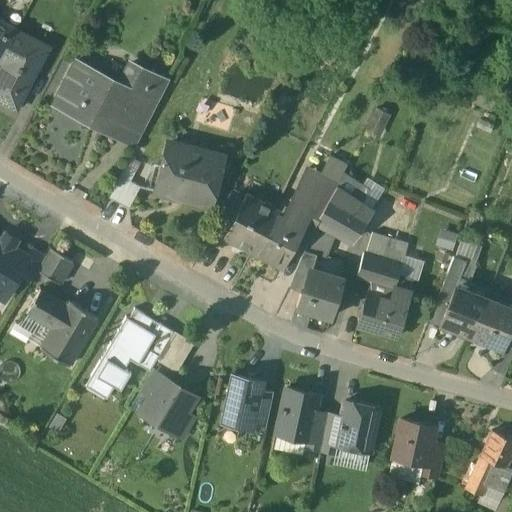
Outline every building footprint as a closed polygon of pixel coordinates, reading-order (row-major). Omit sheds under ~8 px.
[(49,49),(0,23),(0,64),(3,66),(0,71),(0,103),(16,112),(49,49)] [(130,64),(120,85),(75,61),(53,104),(81,119),(91,111),(102,116),(101,119),(125,132),(135,114),(155,77),(130,64)] [(155,77),(135,114),(149,121),(169,84),(155,77)] [(216,105),(216,123),(230,123),(230,104),(216,105)] [(377,134),(388,115),(376,108),(365,127),(377,134)] [(220,158),(167,144),(155,191),(208,205),(220,158)] [(347,167),(330,158),(320,176),(337,187),(343,175),(347,167)] [(133,173),(124,169),(109,200),(127,210),(139,188),(128,182),(133,173)] [(320,176),(316,174),(308,191),(297,212),(306,216),(302,226),(312,231),(318,219),(337,188),(337,187),(320,176)] [(367,191),(343,175),(337,187),(337,188),(360,203),(367,191)] [(298,186),(288,207),(297,212),(308,191),(298,186)] [(360,203),(337,188),(318,219),(353,242),(373,211),(360,203)] [(273,211),(244,195),(229,223),(223,236),(252,251),(273,211)] [(288,207),(283,215),(273,211),(252,251),(282,266),(302,226),(306,216),(297,212),(288,207)] [(218,217),(207,240),(218,246),(223,236),(229,223),(218,217)] [(439,228),(436,244),(453,246),(455,231),(439,228)] [(408,244),(373,234),(367,255),(402,265),(408,244)] [(0,239),(0,287),(5,279),(13,285),(19,274),(30,257),(29,256),(0,239)] [(73,262),(50,248),(45,257),(37,271),(59,284),(73,262)] [(30,257),(19,274),(30,281),(37,271),(45,257),(33,250),(29,256),(30,257)] [(317,256),(305,252),(294,283),(306,287),(312,269),(313,269),(317,256)] [(367,255),(364,254),(357,278),(370,282),(394,290),(398,276),(402,265),(367,255)] [(453,258),(443,282),(455,287),(456,287),(459,280),(466,263),(453,258)] [(414,269),(402,265),(398,276),(411,280),(414,269)] [(313,269),(312,269),(306,287),(304,293),(301,292),(296,307),(331,318),(344,279),(313,269)] [(411,280),(398,276),(395,288),(408,293),(412,281),(411,280)] [(489,292),(459,280),(456,287),(455,287),(453,291),(484,303),(489,292)] [(394,290),(370,282),(367,292),(389,299),(391,293),(392,294),(394,290)] [(443,282),(427,322),(439,327),(453,291),(455,287),(443,282)] [(408,293),(395,288),(394,290),(392,294),(406,298),(408,293)] [(97,317),(68,300),(66,304),(40,289),(26,312),(52,328),(40,348),(69,365),(97,317)] [(484,303),(453,291),(439,327),(470,339),(484,303)] [(392,294),(391,293),(389,299),(367,292),(357,326),(395,338),(405,304),(404,305),(406,298),(392,294)] [(511,300),(489,292),(484,303),(511,315),(511,300)] [(511,323),(511,315),(484,303),(470,339),(501,351),(503,346),(511,323)] [(170,327),(134,306),(87,383),(107,395),(113,384),(121,388),(131,370),(127,368),(132,359),(146,368),(153,356),(170,327)] [(511,323),(503,346),(511,349),(511,323)] [(194,341),(170,327),(153,356),(177,370),(194,341)] [(161,378),(153,374),(144,390),(151,395),(161,378)] [(263,381),(231,374),(221,421),(253,428),(253,424),(261,389),(263,381)] [(193,397),(161,378),(151,395),(142,410),(182,434),(192,418),(184,413),(193,397)] [(317,394),(286,388),(276,433),(307,439),(308,440),(314,411),(317,394)] [(273,391),(261,389),(253,424),(265,427),(273,391)] [(144,390),(134,406),(142,410),(151,395),(144,390)] [(378,407),(345,400),(341,417),(336,444),(337,444),(369,450),(378,407)] [(314,411),(308,440),(307,439),(305,446),(320,449),(327,414),(314,411)] [(341,417),(327,414),(320,449),(335,452),(337,444),(336,444),(341,417)] [(422,424),(400,419),(392,456),(423,463),(427,464),(432,440),(434,432),(426,430),(422,424)] [(511,454),(511,439),(492,431),(480,456),(497,464),(502,454),(510,458),(511,454)] [(444,443),(432,440),(427,464),(423,463),(421,475),(437,478),(444,443)] [(510,458),(502,454),(497,464),(506,468),(506,466),(510,458)] [(497,464),(480,456),(471,476),(487,484),(503,491),(511,471),(511,469),(506,466),(506,468),(497,464)] [(487,484),(471,476),(465,488),(481,496),(487,484)] [(505,511),(511,501),(501,497),(493,511),(505,511)]
